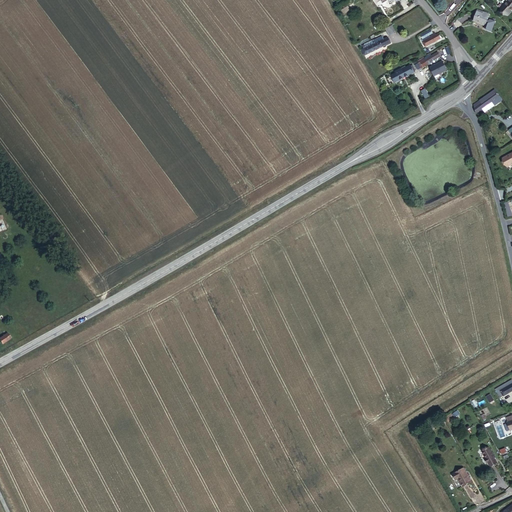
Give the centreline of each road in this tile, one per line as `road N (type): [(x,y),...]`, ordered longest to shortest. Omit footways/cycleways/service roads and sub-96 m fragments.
road 1 (tertiary): [(458,96),(178,265),(0,360)]
road 2 (unclassified): [(458,96),(471,111),(511,258)]
